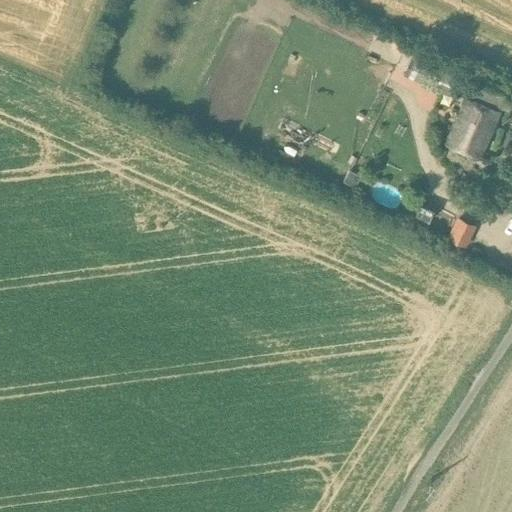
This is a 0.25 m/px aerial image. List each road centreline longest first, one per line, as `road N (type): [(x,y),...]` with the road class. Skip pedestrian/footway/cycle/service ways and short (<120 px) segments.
road 1 (track): [(396,511),(511,331)]
road 2 (track): [(511,245),(490,218),(450,192),(420,143)]
